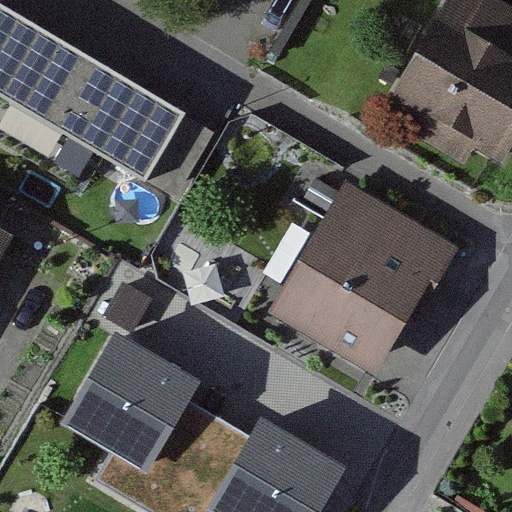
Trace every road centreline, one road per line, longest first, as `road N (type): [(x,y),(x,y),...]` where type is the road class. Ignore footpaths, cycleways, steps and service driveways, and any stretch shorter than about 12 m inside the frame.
road 1 (residential): [(511,230),(103,0)]
road 2 (residential): [(511,306),(390,511)]
